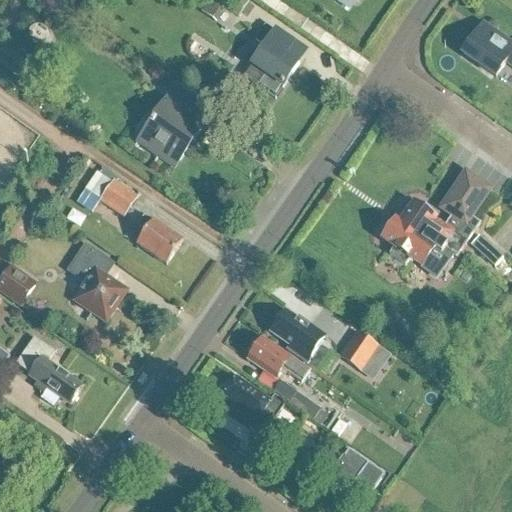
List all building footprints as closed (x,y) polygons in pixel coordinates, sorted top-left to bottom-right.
[(242,0),(212,0),(201,15),(215,26),(226,12),(239,20),(250,5),(242,0)] [(294,46),(295,46),(277,34),(276,35),(266,28),(255,43),(265,50),(252,69),(266,78),(264,81),(265,81),(261,86),(276,96),(282,88),(283,88),(299,65),(295,62),(302,52),(294,46)] [(511,47),(491,33),(485,42),(476,36),(462,57),(495,80),(505,65),(511,69),(511,47)] [(176,169),(204,128),(200,125),(208,114),(175,91),(141,139),(161,153),(159,157),(176,169)] [(411,261),(430,274),(430,275),(439,263),(452,273),(460,262),(456,260),(479,227),(471,220),(490,193),(465,175),(440,212),(451,219),(443,230),(433,223),(433,222),(420,213),(419,206),(409,208),(411,214),(400,229),(395,225),(393,229),(390,227),(383,237),(386,239),(383,243),(395,251),(389,259),(405,270),(411,261)] [(124,221),(139,199),(115,183),(100,205),(124,221)] [(144,220),(138,229),(146,234),(136,248),(166,269),(183,245),(153,224),(152,225),(144,220)] [(494,271),(503,261),(479,239),(471,249),(494,271)] [(105,323),(124,295),(104,281),(113,269),(85,250),(68,275),(88,288),(77,304),(105,323)] [(0,294),(21,309),(35,290),(11,273),(0,288),(0,294)] [(277,327),(271,336),(290,349),(287,354),(306,367),(325,339),(299,321),(297,324),(285,315),(283,319),(280,318),(275,324),(277,327)] [(363,377),(381,351),(357,334),(339,360),(363,377)] [(71,408),(79,396),(77,395),(81,389),(47,366),(55,356),(34,342),(17,367),(48,389),(46,391),(71,408)] [(309,375),(263,343),(248,364),(276,383),(284,372),(302,385),(309,375)] [(0,379),(2,381),(8,370),(0,364),(0,379)] [(236,381),(224,399),(236,408),(228,420),(261,442),(285,407),(274,400),(270,405),(236,381)] [(321,411),(281,384),(273,394),(314,421),(319,413),(321,411)] [(303,396),(323,410),(332,398),(312,384),(303,396)] [(319,413),(314,421),(322,427),(327,419),(319,413)] [(349,453),(330,479),(366,504),(384,478),(349,453)]
